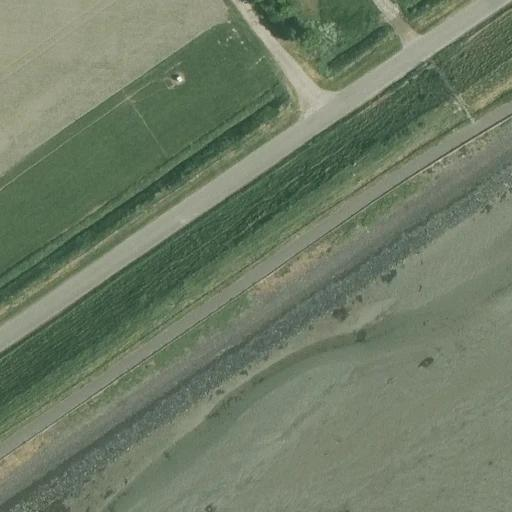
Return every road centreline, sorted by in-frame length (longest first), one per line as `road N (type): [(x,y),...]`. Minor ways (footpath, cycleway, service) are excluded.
road 1 (unclassified): [(0,465),(395,186),(511,116)]
road 2 (unclassified): [(0,336),(478,0)]
